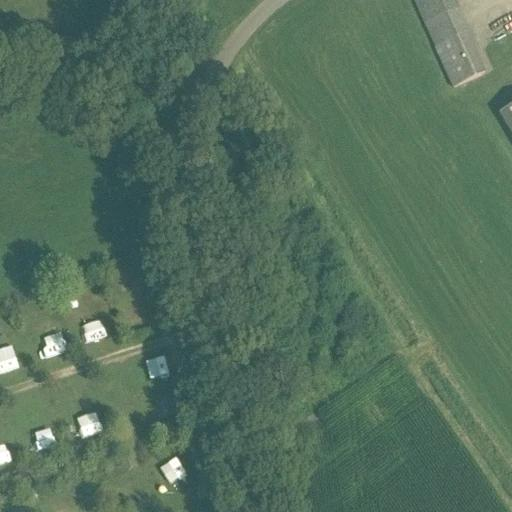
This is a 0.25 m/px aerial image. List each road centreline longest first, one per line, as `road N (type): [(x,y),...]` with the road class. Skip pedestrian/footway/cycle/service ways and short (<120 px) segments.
road 1 (unclassified): [(260,511),(207,270),(199,141),(214,83),(234,51),(289,0)]
road 2 (track): [(0,76),(199,141)]
